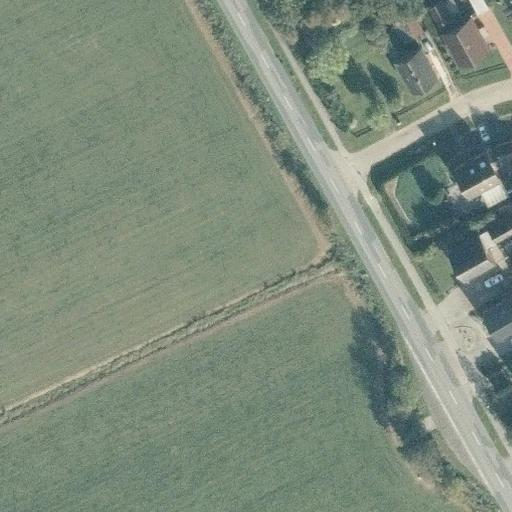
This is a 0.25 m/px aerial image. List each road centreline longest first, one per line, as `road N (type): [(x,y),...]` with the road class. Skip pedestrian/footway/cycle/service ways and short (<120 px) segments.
road 1 (tertiary): [(330,178),(511,501)]
road 2 (tertiary): [(233,0),(330,178)]
road 3 (residential): [(330,178),(511,87)]
